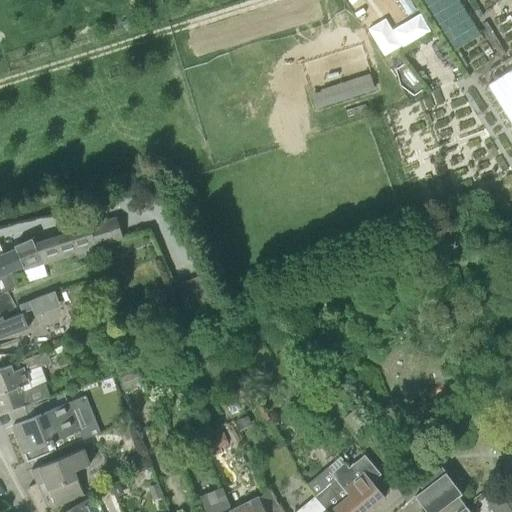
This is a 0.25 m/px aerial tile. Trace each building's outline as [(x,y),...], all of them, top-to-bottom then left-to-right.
[(430,0),(450,47),(479,35),(464,0),(430,0)] [(511,66),(488,81),(511,118),(511,66)] [(318,106),(377,87),(372,70),(312,89),(318,106)] [(35,243),(44,264),(124,239),(117,217),(35,243)] [(7,320),(20,314),(8,291),(16,286),(13,272),(23,267),(29,281),(47,274),(44,264),(35,243),(32,238),(15,245),(15,246),(0,252),(0,304),(4,316),(7,320)] [(187,309),(220,297),(209,271),(175,286),(187,309)] [(34,320),(43,339),(58,332),(49,310),(65,303),(58,285),(21,300),(31,321),(34,320)] [(0,335),(27,326),(22,313),(20,314),(7,320),(4,316),(0,318),(0,335)] [(168,344),(184,345),(185,329),(169,328),(168,344)] [(8,410),(32,402),(50,397),(45,383),(34,387),(32,382),(30,383),(25,371),(51,363),(47,351),(11,363),(12,364),(0,367),(0,405),(3,413),(8,410)] [(28,461),(100,432),(86,395),(38,414),(32,402),(8,410),(28,461)] [(221,447),(216,435),(203,441),(210,458),(223,452),(221,447)] [(32,468),(38,483),(38,484),(46,481),(49,489),(51,488),(57,505),(84,494),(75,470),(91,463),(85,447),(32,468)] [(330,483),(354,511),(364,511),(384,495),(372,481),(382,473),(366,454),(351,467),(346,461),(333,472),(337,477),(330,483)] [(472,511),(459,495),(463,492),(439,462),(400,491),(408,501),(416,495),(429,511),(472,511)] [(322,511),(354,511),(330,483),(337,477),(333,472),(328,466),(308,483),(317,494),(311,499),(322,511)] [(156,500),(164,496),(159,483),(150,486),(156,500)] [(232,511),(231,509),(222,487),(200,496),(206,511),(232,511)] [(283,511),(270,490),(231,509),(232,511),(283,511)] [(511,511),(511,490),(504,496),(502,492),(487,502),(493,511),(511,511)] [(322,511),(311,499),(295,511),(322,511)] [(64,511),(91,511),(85,500),(64,511)]
